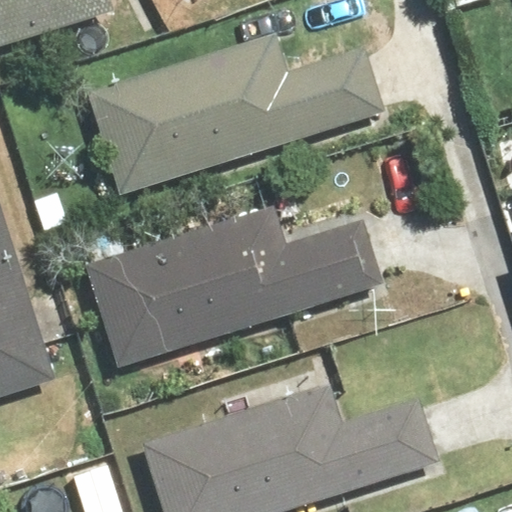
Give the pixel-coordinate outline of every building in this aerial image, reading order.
[(94,0),(0,0),(0,38),(97,9),(94,0)] [(375,0),(284,0),(281,1),(298,46),(382,16),(375,0)] [(447,0),(452,13),(489,0),(447,0)] [(75,88),(107,193),(378,111),(358,44),(283,67),(271,28),(75,88)] [(511,196),(483,206),(511,295),(511,196)] [(265,211),(79,267),(110,372),(374,292),(352,220),(275,243),(265,211)] [(0,221),(0,399),(46,387),(0,221)] [(323,390),(133,447),(152,511),(304,511),(425,475),(404,406),(334,427),(323,390)]
